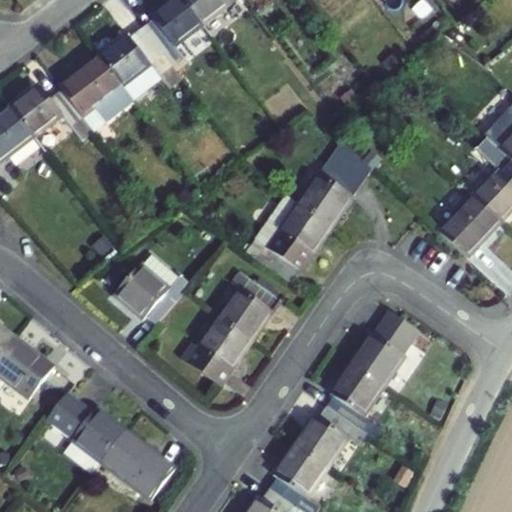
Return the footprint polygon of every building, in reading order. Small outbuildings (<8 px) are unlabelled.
[(199,29),(176,0),(171,0),(146,19),(148,22),(136,32),(159,61),(168,72),(180,63),(171,52),(199,29)] [(176,0),(199,29),(236,0),(176,0)] [(121,40),(94,61),(118,92),(159,61),(136,32),(123,42),(121,40)] [(56,96),(78,124),(90,114),(102,129),(130,107),(118,92),(94,61),(53,92),(56,96)] [(35,91),(8,113),(31,143),(59,121),(67,132),(78,124),(56,96),(45,104),(35,91)] [(0,167),(31,143),(8,113),(0,118),(0,167)] [(511,167),(511,137),(497,153),(511,167)] [(511,167),(497,153),(487,163),(497,172),(492,178),(489,176),(470,197),(501,226),(511,214),(511,167)] [(299,208),(333,232),(354,203),(349,199),(356,189),(330,171),(324,180),(321,178),(299,208)] [(501,226),(470,197),(435,233),(466,263),(501,226)] [(293,288),(333,232),(299,208),(265,257),(259,264),(293,288)] [(258,252),(252,259),(259,264),(265,257),(258,252)] [(179,292),(184,285),(144,255),(110,298),(140,321),(142,318),(152,326),(179,292)] [(214,318),(248,342),(276,302),(245,280),(238,290),(235,288),(214,318)] [(372,336),(351,366),(384,388),(404,358),(403,357),(419,334),(390,314),(374,337),(372,336)] [(248,342),(214,318),(191,349),(187,347),(181,356),(218,382),(248,342)] [(0,345),(8,335),(0,328),(0,345)] [(49,366),(8,335),(0,345),(0,379),(24,398),(49,366)] [(334,398),(326,409),(366,436),(373,426),(362,420),(384,388),(351,366),(330,396),(334,398)] [(86,408),(62,389),(40,417),(67,438),(58,449),(86,471),(95,459),(119,428),(88,405),(86,408)] [(315,417),(294,448),(327,470),(348,440),(358,447),(366,436),(326,409),(319,419),(315,417)] [(366,436),(376,443),(383,433),(373,426),(366,436)] [(169,467),(119,428),(95,459),(145,497),(169,467)] [(277,480),(270,491),(300,511),(317,511),(320,508),(307,499),(327,470),(294,448),(274,477),(277,480)] [(259,499),(249,511),(300,511),(270,491),(262,501),(259,499)]
